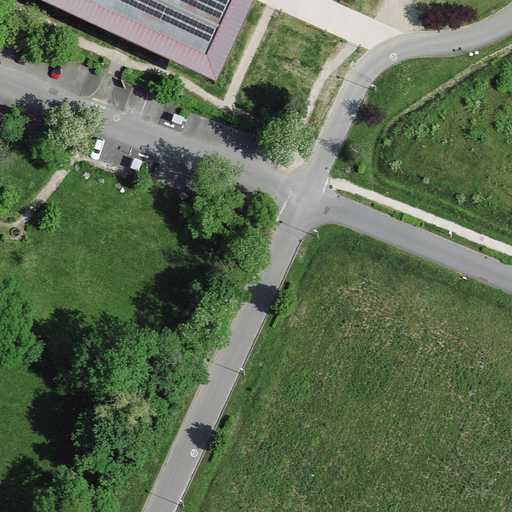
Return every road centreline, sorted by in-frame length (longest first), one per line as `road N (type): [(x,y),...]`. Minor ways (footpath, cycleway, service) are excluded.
road 1 (unclassified): [(306,197),(160,511)]
road 2 (residential): [(0,81),(306,197)]
road 3 (residential): [(511,282),(306,197)]
